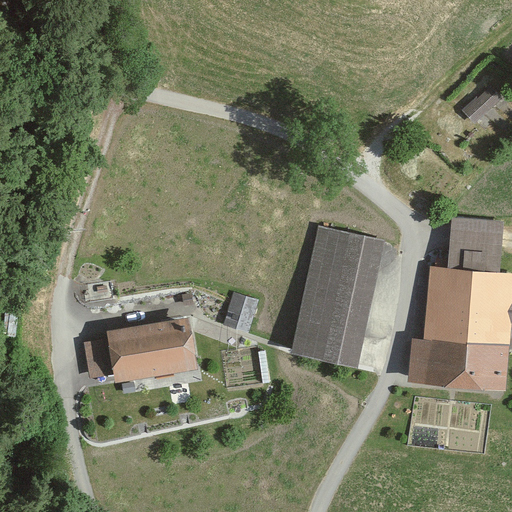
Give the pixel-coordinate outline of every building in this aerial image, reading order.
[(506,102),(490,87),(466,113),(482,127),(506,102)] [(507,225),(456,221),(453,271),(430,269),(426,342),(416,342),(413,387),(511,393),(511,276),(504,276),(507,225)] [(363,370),(386,240),(318,228),(295,358),(363,370)] [(258,302),(234,296),(225,330),(249,336),(258,302)] [(203,373),(196,322),(110,335),(111,342),(87,346),(92,383),(120,378),(122,386),(203,373)]
